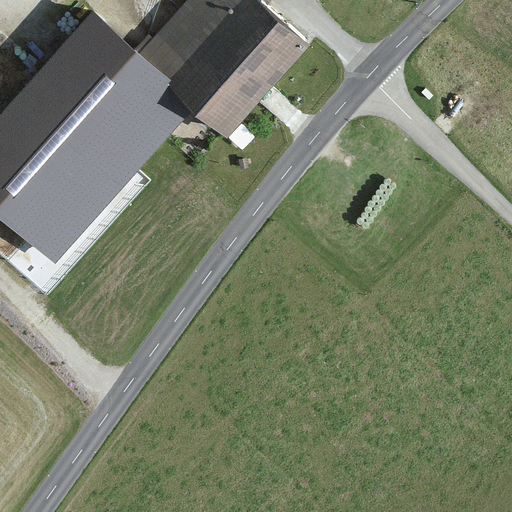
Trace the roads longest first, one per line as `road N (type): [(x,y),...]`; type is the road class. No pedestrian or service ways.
road 1 (tertiary): [(445,0),(367,76),(253,213),(37,511)]
road 2 (track): [(296,0),(511,214)]
